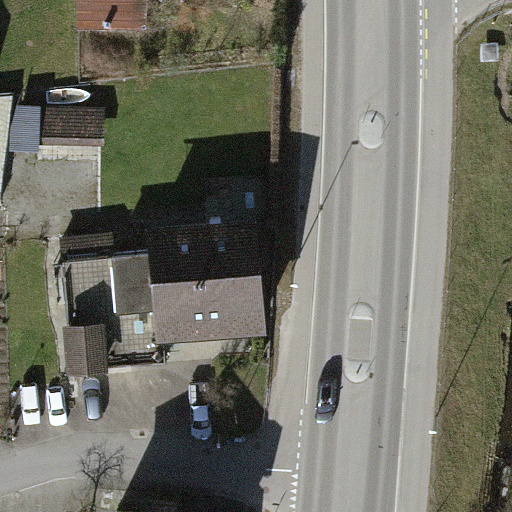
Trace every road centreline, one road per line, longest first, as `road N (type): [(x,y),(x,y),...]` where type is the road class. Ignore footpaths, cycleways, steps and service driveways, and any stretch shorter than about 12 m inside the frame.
road 1 (secondary): [(352,475),(370,224),(373,0)]
road 2 (residential): [(352,475),(109,461),(0,486)]
